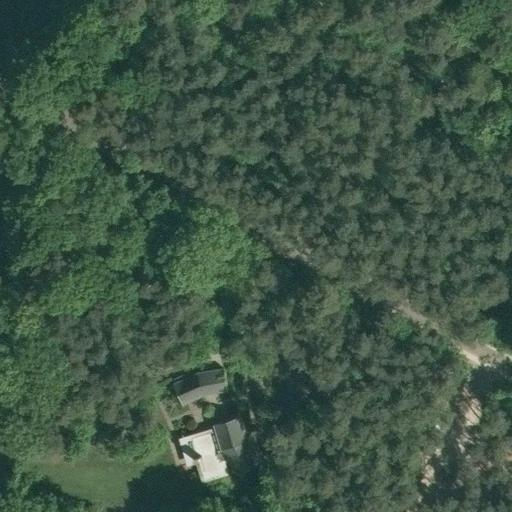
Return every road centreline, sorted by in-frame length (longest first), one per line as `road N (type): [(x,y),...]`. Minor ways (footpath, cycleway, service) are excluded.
road 1 (unclassified): [(511,365),(0,93)]
road 2 (track): [(481,349),(409,511)]
